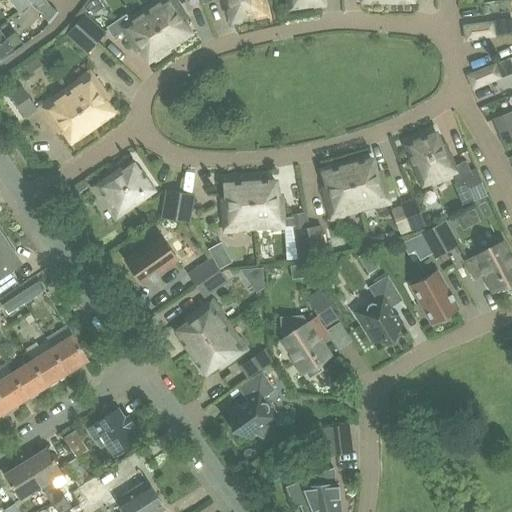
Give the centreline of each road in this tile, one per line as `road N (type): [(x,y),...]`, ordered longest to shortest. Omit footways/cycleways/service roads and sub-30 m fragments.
road 1 (residential): [(140,129),(152,85),(222,46),(326,24),(389,23),(444,37)]
road 2 (residential): [(140,129),(190,158),(287,157),(372,132),(455,91)]
road 3 (residential): [(366,511),(371,411),(391,374),(511,315)]
road 4 (residential): [(141,368),(26,203)]
road 5 (residential): [(239,511),(141,368)]
road 6 (residential): [(0,455),(141,368)]
road 7 (residential): [(26,203),(140,129)]
